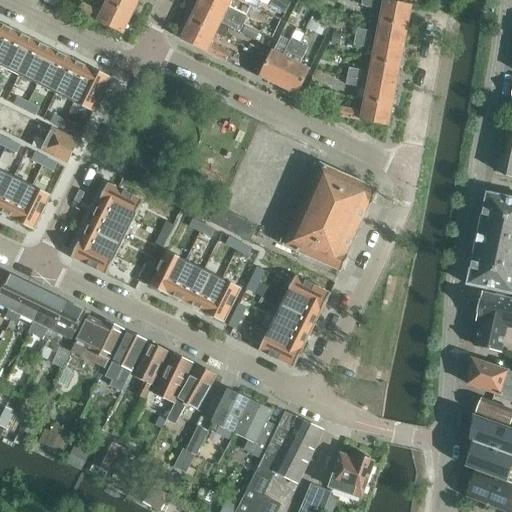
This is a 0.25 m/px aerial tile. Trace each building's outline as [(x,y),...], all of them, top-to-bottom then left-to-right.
[(107,0),(106,4),(132,16),(139,0),(107,0)] [(200,0),(198,3),(259,32),(262,25),(229,8),(232,0),(200,0)] [(288,3),(281,0),(272,0),(269,7),(283,14),(288,3)] [(382,10),(380,22),(408,27),(412,7),(384,1),(376,0),(363,0),(362,6),(382,10)] [(292,9),(312,19),(317,22),(322,14),(296,1),(292,9)] [(198,3),(190,21),(216,34),(221,24),(240,32),(255,40),(259,32),(198,3)] [(132,16),(106,4),(101,13),(83,4),(79,12),(123,34),(132,16)] [(317,22),(312,19),(307,28),(324,37),(328,29),(317,23),(317,22)] [(216,34),(190,21),(181,40),(226,62),(230,53),(211,44),(216,34)] [(0,22),(0,63),(16,30),(0,22)] [(358,29),(356,38),(404,47),(408,27),(380,22),(378,33),(358,29)] [(16,30),(0,63),(0,65),(18,74),(35,39),(16,30)] [(295,31),(291,39),(301,43),(305,35),(295,31)] [(333,33),(331,43),(339,45),(341,35),(333,33)] [(374,50),(372,61),(400,67),(404,47),(356,38),(354,46),(374,50)] [(35,39),(18,74),(36,83),(53,48),(35,39)] [(260,78),(279,87),(301,43),(291,39),(283,57),(273,52),(260,78)] [(301,43),(279,87),(297,96),(310,70),(300,65),(308,47),(301,43)] [(53,48),(36,83),(54,92),(71,57),(53,48)] [(71,57),(54,92),(73,101),(90,66),(71,57)] [(247,71),(254,75),(259,64),(252,60),(247,71)] [(350,69),(348,77),(397,86),(400,67),(372,61),(370,73),(350,69)] [(90,66),(73,101),(92,111),(109,75),(90,66)] [(367,89),(364,101),(393,106),(397,86),(348,77),(347,85),(367,89)] [(15,98),(12,105),(23,111),(26,103),(15,98)] [(393,106),(364,101),(362,112),(342,108),(341,117),(389,126),(393,106)] [(26,103),(23,111),(33,116),(37,109),(26,103)] [(52,116),(48,123),(59,129),(63,121),(52,116)] [(63,121),(59,129),(70,134),(74,127),(63,121)] [(53,129),(42,151),(67,164),(78,142),(53,129)] [(0,143),(6,146),(10,139),(0,134),(0,143)] [(32,146),(32,147),(41,151),(41,150),(45,143),(36,138),(32,146)] [(10,139),(6,146),(17,151),(21,144),(10,139)] [(36,151),(32,159),(43,164),(46,157),(36,151)] [(46,157),(43,164),(54,169),(57,162),(46,157)] [(279,244),(342,272),(343,269),(344,270),(345,269),(341,268),(345,260),(348,261),(349,260),(347,259),(348,257),(346,256),(369,205),(371,205),(372,203),(374,204),(374,202),(371,201),(375,194),(377,195),(378,194),(377,193),(378,191),(315,163),(309,177),(314,179),(291,231),(286,229),(279,244)] [(0,171),(0,205),(13,178),(10,176),(0,171)] [(13,178),(0,205),(0,214),(15,222),(32,187),(18,180),(15,178),(13,178)] [(102,196),(98,204),(133,222),(143,203),(108,185),(102,196)] [(32,187),(15,222),(16,222),(33,231),(51,196),(32,187)] [(511,199),(487,194),(467,285),(511,295),(511,199)] [(92,217),(89,223),(124,240),(133,222),(98,204),(92,217)] [(210,221),(249,241),(256,226),(217,207),(210,221)] [(193,222),(190,229),(201,235),(204,227),(193,222)] [(81,238),(80,241),(115,258),(124,240),(89,223),(81,238)] [(166,224),(160,235),(164,237),(168,239),(173,228),(166,224)] [(204,227),(201,235),(211,240),(215,233),(204,227)] [(160,235),(155,246),(162,250),(168,239),(164,237),(160,235)] [(230,240),(226,247),(237,253),(241,245),(230,240)] [(80,241),(70,260),(97,273),(106,278),(115,258),(80,241)] [(241,245),(237,253),(248,258),(252,250),(241,245)] [(166,252),(149,287),(166,296),(168,297),(186,262),(166,252)] [(148,261),(142,272),(150,275),(155,265),(148,261)] [(186,262),(168,297),(187,305),(199,279),(204,270),(186,262)] [(258,265),(253,276),(260,280),(266,269),(258,265)] [(199,279),(187,305),(205,315),(222,279),(204,270),(199,279)] [(142,272),(137,283),(144,286),(150,275),(142,272)] [(297,274),(288,293),(323,310),(326,305),(332,291),(297,274)] [(6,318),(11,320),(29,284),(10,275),(0,295),(0,305),(10,310),(6,318)] [(253,276),(248,287),(255,290),(260,280),(253,276)] [(222,279),(205,315),(208,316),(224,324),(242,289),(222,279)] [(20,316),(34,322),(48,293),(29,284),(11,320),(17,323),(20,316)] [(44,336),(49,338),(67,303),(48,293),(34,322),(28,333),(43,340),(44,336)] [(288,293),(279,311),(314,329),(315,326),(323,310),(288,293)] [(476,348),(501,353),(507,328),(511,329),(511,300),(482,294),(476,321),(481,322),(476,348)] [(240,302),(235,313),(242,316),(248,305),(240,302)] [(67,303),(49,338),(55,341),(58,334),(72,341),(86,312),(67,303)] [(279,311),(270,330),(305,347),(314,329),(279,311)] [(235,313),(230,324),(237,327),(242,316),(235,313)] [(72,352),(82,358),(83,357),(104,368),(103,369),(104,370),(124,330),(106,322),(104,325),(88,317),(72,352)] [(270,330),(261,349),(296,366),(305,348),(305,347),(270,330)] [(111,388),(121,393),(146,341),(129,333),(114,363),(121,367),(111,388)] [(134,377),(143,382),(137,396),(145,400),(151,386),(152,386),(152,385),(168,352),(168,353),(169,352),(151,343),(151,344),(135,377),(135,376),(134,377)] [(154,395),(174,404),(193,364),(173,354),(154,395)] [(511,373),(472,360),(469,379),(470,379),(468,385),(511,399),(511,373)] [(166,421),(175,425),(186,406),(197,411),(217,376),(197,365),(177,400),(176,400),(166,421)] [(212,423),(234,434),(251,400),(228,389),(212,423)] [(243,451),(262,460),(264,457),(278,427),(268,422),(273,411),(251,400),(234,434),(248,441),(243,451)] [(483,400),(475,416),(511,428),(511,413),(509,410),(483,400)] [(0,426),(5,429),(14,412),(0,404),(0,426)] [(278,427),(264,457),(269,459),(267,463),(276,467),(273,472),(298,484),(324,431),(297,418),(285,412),(278,427)] [(472,446),(466,467),(507,482),(511,467),(511,429),(473,415),(469,445),(472,446)] [(18,434),(29,439),(34,427),(24,422),(18,434)] [(39,442),(62,452),(71,432),(54,424),(51,431),(45,428),(39,442)] [(186,451),(197,456),(208,432),(198,427),(186,451)] [(108,472),(121,447),(105,440),(90,471),(105,478),(108,472)] [(133,453),(121,447),(108,472),(121,478),(133,453)] [(66,463),(81,471),(89,455),(74,448),(66,463)] [(329,487),(361,499),(374,462),(371,461),(369,457),(364,456),(360,458),(357,456),(356,460),(341,455),(329,487)] [(236,511),(276,511),(280,506),(263,496),(273,472),(276,467),(267,463),(269,459),(264,457),(262,460),(247,490),(236,511)] [(136,499),(150,507),(166,479),(153,471),(136,499)] [(472,475),(469,483),(471,485),(466,498),(502,511),(511,511),(511,485),(476,472),(475,474),(472,475)] [(300,511),(322,511),(331,493),(312,485),(300,511)]
